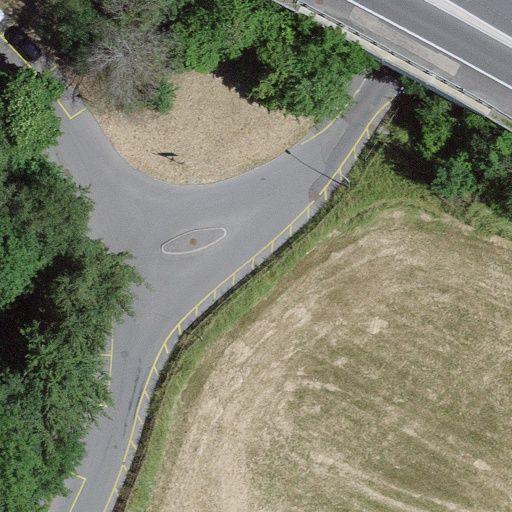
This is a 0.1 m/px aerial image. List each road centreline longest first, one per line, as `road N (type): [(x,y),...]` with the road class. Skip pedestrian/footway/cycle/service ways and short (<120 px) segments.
road 1 (residential): [(435,0),(334,149),(258,209),(124,263),(114,403),(76,511)]
road 2 (motorway): [(392,0),(511,61)]
